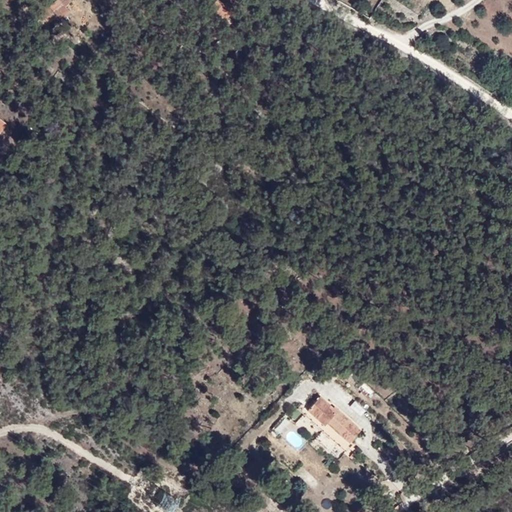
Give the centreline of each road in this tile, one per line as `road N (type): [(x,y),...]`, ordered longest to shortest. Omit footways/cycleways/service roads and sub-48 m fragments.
road 1 (unclassified): [(314,0),(511,114)]
road 2 (unclassified): [(399,511),(511,436)]
